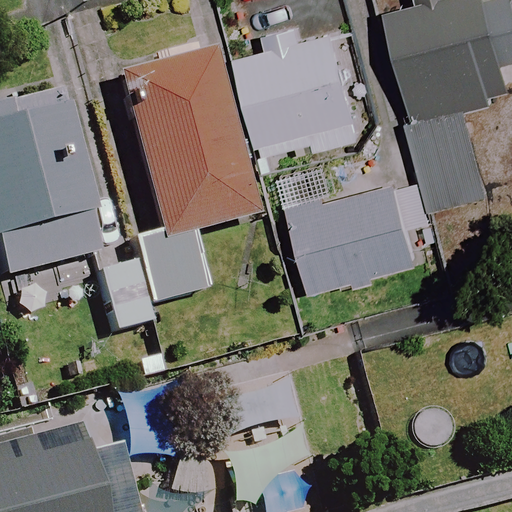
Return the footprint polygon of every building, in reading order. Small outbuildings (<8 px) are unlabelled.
[(413,124),(462,114),(511,101),(511,94),(507,74),(511,72),(511,0),(493,0),(489,1),(488,0),(455,0),(386,17),(413,124)] [(258,163),(297,154),(299,161),(369,143),(355,89),(341,33),(232,61),(258,163)] [(133,268),(133,270),(143,311),(200,296),(186,239),(253,222),(211,57),(111,83),(151,238),(126,244),(133,268)] [(0,281),(93,259),(84,225),(94,222),(63,94),(0,109),(0,281)] [(462,114),(413,124),(404,126),(418,183),(289,214),(309,296),(419,270),(416,255),(434,250),(426,216),(484,202),(462,114)] [(133,270),(133,268),(93,278),(109,341),(145,331),(139,312),(143,311),(133,270)] [(199,408),(210,446),(288,424),(278,386),(199,408)] [(130,511),(117,453),(77,462),(70,431),(9,446),(7,438),(0,439),(0,511),(130,511)] [(276,447),(215,460),(226,511),(252,511),(288,504),(276,447)]
